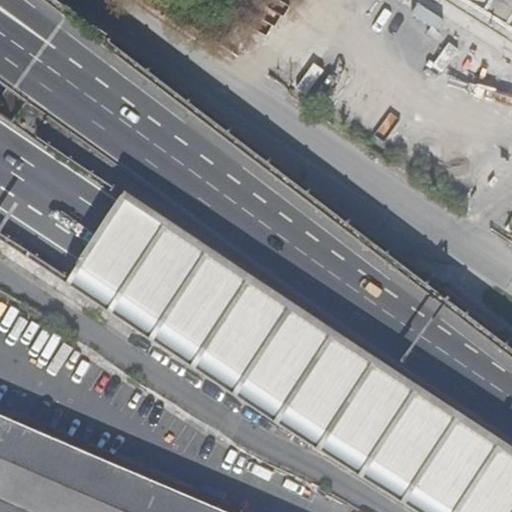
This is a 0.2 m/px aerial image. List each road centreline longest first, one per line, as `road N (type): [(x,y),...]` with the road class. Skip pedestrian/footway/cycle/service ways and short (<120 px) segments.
road 1 (motorway): [(0,167),(511,487)]
road 2 (motorway): [(511,396),(374,311),(86,106)]
road 3 (residential): [(96,0),(511,269)]
road 4 (motorway): [(86,106),(5,0)]
